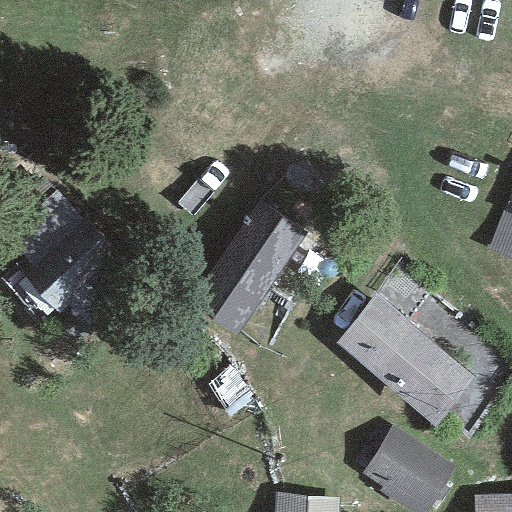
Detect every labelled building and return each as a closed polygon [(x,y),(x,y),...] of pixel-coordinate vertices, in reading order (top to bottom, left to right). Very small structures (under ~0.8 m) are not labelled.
[(511,188),(502,214),(511,217),(511,188)] [(86,327),(137,280),(82,220),(58,193),(2,239),(31,267),(21,276),(57,316),(67,307),(86,327)] [(188,307),(234,339),(305,238),(259,205),(188,307)] [(511,261),(511,217),(502,214),(487,251),(511,261)] [(337,332),(433,407),(472,358),(375,283),(337,332)] [(378,482),(421,507),(454,456),(389,421),(361,467),(381,477),(378,482)] [(511,511),(511,487),(473,490),(474,511),(511,511)] [(273,489),(271,511),(338,511),(339,493),(273,489)]
